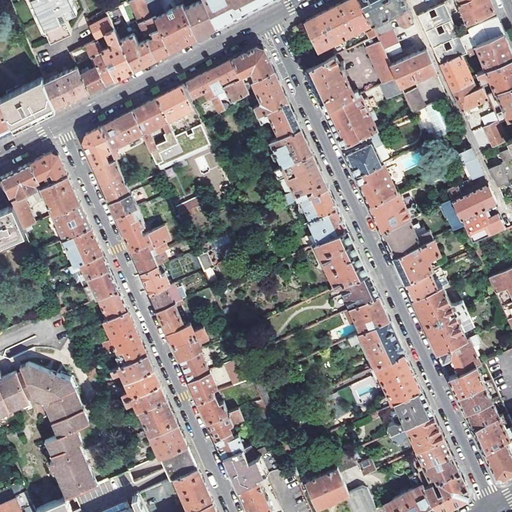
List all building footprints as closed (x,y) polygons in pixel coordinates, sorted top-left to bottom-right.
[(27,0),(41,28),(44,27),(32,0),(27,0)] [(32,0),(44,27),(50,40),(72,31),(66,18),(77,13),(71,0),(32,0)] [(130,0),(147,39),(156,57),(159,55),(168,50),(170,49),(155,17),(152,19),(143,0),(130,0)] [(158,0),(143,0),(152,19),(155,17),(170,49),(180,45),(190,40),(194,38),(197,36),(183,8),(181,3),(163,12),(159,3),(158,0)] [(198,0),(183,8),(197,36),(201,34),(238,15),(267,0),(198,0)] [(373,22),(362,0),(344,0),(331,7),(305,20),(324,61),(337,55),(332,44),(341,40),(373,23),(373,22)] [(362,0),(373,22),(396,11),(400,21),(405,22),(413,18),(405,0),(362,0)] [(449,0),(445,2),(447,6),(458,1),(467,23),(495,11),(490,0),(449,0)] [(419,14),(441,62),(462,53),(467,51),(467,49),(461,37),(456,27),(447,6),(445,2),(419,14)] [(115,42),(102,48),(116,77),(119,76),(133,68),(120,39),(110,15),(91,24),(98,38),(98,39),(101,38),(100,34),(106,31),(110,39),(113,40),(114,40),(115,42)] [(499,20),(497,16),(470,28),(472,32),(461,37),(467,49),(476,45),(504,32),(499,20)] [(378,34),(385,49),(398,43),(389,22),(375,28),(378,34)] [(346,51),(365,41),(378,34),(375,28),(367,32),(369,35),(351,43),(351,42),(346,43),(347,45),(344,47),(346,51)] [(134,32),(120,39),(133,68),(149,60),(153,58),(156,57),(147,39),(139,43),(134,32)] [(475,67),(478,74),(511,58),(511,51),(509,43),(505,36),(504,32),(476,45),(485,66),(481,68),(480,64),(475,67)] [(378,34),(365,41),(383,82),(397,75),(392,64),(389,57),(385,49),(378,34)] [(76,61),(77,64),(90,90),(99,86),(106,82),(116,77),(102,48),(98,39),(98,38),(82,46),(84,49),(87,47),(95,63),(88,66),(84,57),(76,61)] [(402,50),(398,43),(385,49),(389,57),(402,50)] [(232,58),(241,76),(251,71),(255,80),(275,71),(264,48),(257,45),(235,56),(232,58)] [(79,53),(77,48),(70,51),(73,57),(79,53)] [(422,50),(392,64),(397,75),(402,87),(437,70),(427,48),(422,50)] [(462,53),(441,62),(444,70),(453,90),(473,80),(474,79),(462,53)] [(324,61),(307,68),(308,72),(326,109),(353,96),(360,93),(359,89),(353,91),(341,66),(345,64),(343,60),(340,62),(337,55),(324,61)] [(241,76),(232,58),(208,70),(185,82),(199,112),(213,104),(218,114),(224,111),(215,93),(223,88),(220,83),(233,76),(235,81),(224,86),(231,101),(248,92),(245,85),(241,76)] [(496,91),(497,91),(511,83),(511,58),(478,74),(481,81),(490,77),(496,91)] [(90,90),(77,64),(45,80),(57,107),(60,105),(74,99),(90,90)] [(255,80),(253,81),(262,100),(260,104),(255,106),(258,114),(288,100),(276,74),(275,71),(255,80)] [(57,107),(45,80),(44,78),(43,76),(0,97),(2,101),(15,129),(36,118),(57,107)] [(473,80),(453,90),(463,109),(470,106),(471,109),(475,111),(479,109),(476,103),(489,98),(488,95),(483,84),(476,87),(473,80)] [(193,107),(183,83),(169,90),(155,98),(167,120),(193,107)] [(511,83),(497,91),(506,110),(497,114),(499,119),(500,122),(511,116),(511,83)] [(373,102),(384,97),(379,85),(368,90),(373,102)] [(405,93),(414,112),(426,106),(417,87),(405,93)] [(353,96),(326,109),(327,113),(342,146),(346,144),(370,133),(379,128),(374,117),(364,121),(353,96)] [(175,136),(167,120),(155,98),(144,103),(133,109),(143,132),(156,163),(186,148),(179,134),(175,136)] [(258,114),(262,121),(266,118),(272,120),(280,136),(301,127),(299,123),(288,100),(258,114)] [(0,136),(12,130),(15,129),(2,101),(0,102),(0,136)] [(101,125),(112,148),(143,132),(133,109),(116,118),(101,125)] [(483,118),(486,125),(499,119),(497,114),(496,112),(483,118)] [(486,125),(484,126),(494,147),(509,140),(500,122),(499,119),(486,125)] [(101,125),(86,133),(85,137),(83,140),(85,144),(94,163),(115,154),(112,148),(101,125)] [(280,136),(271,140),(277,152),(272,155),(275,161),(280,159),(283,165),(312,151),(303,132),(301,127),(280,136)] [(480,146),(488,143),(481,127),(473,131),(480,146)] [(349,150),(345,151),(348,159),(356,175),(384,162),(370,133),(346,144),(349,150)] [(466,160),(476,155),(472,145),(459,152),(463,161),(466,160)] [(49,183),(68,173),(59,153),(52,150),(35,159),(30,162),(37,179),(45,175),(49,183)] [(283,165),(275,169),(278,176),(286,173),(294,189),(285,193),(288,201),(291,199),(292,202),(298,199),(328,185),(326,181),(318,164),(312,151),(283,165)] [(102,182),(123,172),(115,154),(94,163),(95,166),(102,182)] [(476,155),(466,160),(474,177),(484,173),(476,155)] [(498,186),(511,179),(511,166),(509,159),(508,159),(489,167),(498,186)] [(37,179),(30,162),(17,168),(3,176),(11,195),(17,193),(19,197),(24,195),(37,188),(34,184),(39,182),(37,179)] [(384,162),(356,175),(359,180),(370,204),(397,192),(384,162)] [(110,201),(131,192),(129,186),(123,172),(102,182),(109,198),(110,201)] [(49,183),(41,186),(53,214),(80,201),(71,179),(68,173),(49,183)] [(462,219),(475,212),(485,208),(491,205),(497,202),(498,202),(484,173),(474,177),(448,189),(452,198),(462,219)] [(11,195),(3,176),(0,176),(0,274),(37,256),(35,252),(25,227),(13,200),(11,195)] [(298,199),(309,221),(338,207),(332,194),(328,185),(298,199)] [(382,231),(410,218),(412,217),(400,191),(397,192),(370,204),(372,209),(382,231)] [(137,205),(131,192),(110,201),(116,213),(116,214),(136,206),(137,205)] [(19,197),(13,200),(25,227),(36,222),(24,195),(19,197)] [(179,214),(189,209),(205,202),(202,195),(176,207),(179,214)] [(452,198),(442,203),(443,205),(441,207),(444,213),(446,212),(454,228),(464,223),(462,219),(452,198)] [(80,201),(53,214),(64,239),(91,226),(86,214),(80,201)] [(136,206),(116,214),(126,235),(132,249),(152,241),(155,245),(158,252),(168,247),(165,241),(171,238),(164,223),(142,235),(139,227),(145,225),(136,206)] [(338,207),(309,221),(308,221),(318,242),(348,228),(342,217),(338,207)] [(485,208),(475,212),(462,219),(464,223),(472,242),(489,235),(486,227),(489,225),(487,221),(487,219),(488,219),(485,208)] [(189,209),(179,214),(183,223),(193,218),(189,209)] [(498,215),(488,219),(487,219),(487,221),(489,225),(490,228),(502,223),(498,215)] [(383,234),(393,256),(433,237),(430,229),(418,235),(410,218),(382,231),(383,234)] [(490,228),(489,225),(486,227),(489,235),(504,229),(502,223),(490,228)] [(91,226),(64,239),(75,264),(102,251),(93,230),(91,226)] [(318,242),(316,243),(336,286),(340,284),(368,271),(360,256),(348,228),(318,242)] [(433,237),(393,256),(395,260),(405,281),(429,269),(432,268),(429,260),(430,257),(437,253),(439,249),(433,237)] [(152,241),(132,249),(140,267),(142,271),(158,264),(162,262),(159,255),(155,257),(150,248),(155,245),(152,241)] [(194,248),(203,268),(204,270),(216,265),(206,242),(194,248)] [(84,269),(88,277),(110,267),(104,255),(102,251),(75,264),(70,267),(73,274),(75,273),(84,269)] [(151,292),(167,285),(171,283),(165,271),(161,273),(158,264),(142,271),(150,290),(151,292)] [(511,266),(488,276),(511,328),(511,266)] [(91,301),(98,297),(119,288),(111,271),(110,267),(88,277),(82,280),(91,301)] [(88,277),(84,269),(75,273),(79,282),(82,280),(88,277)] [(406,284),(413,299),(438,288),(429,269),(405,281),(406,284)] [(340,284),(351,307),(378,295),(373,282),(368,271),(340,284)] [(171,283),(167,285),(151,292),(157,306),(158,308),(174,301),(181,298),(177,289),(174,282),(171,283)] [(415,302),(426,325),(466,307),(463,300),(455,304),(451,302),(443,285),(438,288),(413,299),(415,302)] [(181,298),(183,297),(186,296),(182,286),(177,289),(181,298)] [(119,288),(98,297),(108,317),(128,308),(121,293),(119,288)] [(351,308),(362,331),(389,318),(385,308),(378,295),(351,307),(351,308)] [(174,301),(158,308),(167,328),(168,331),(191,321),(197,318),(195,314),(189,316),(189,317),(182,320),(176,306),(185,302),(183,297),(181,298),(174,301)] [(466,307),(426,325),(436,348),(438,352),(467,339),(460,322),(461,318),(469,315),(466,307)] [(120,364),(147,351),(138,331),(128,308),(108,317),(104,319),(110,334),(102,338),(110,356),(116,354),(120,364)] [(374,362),(376,366),(405,352),(399,340),(389,318),(362,331),(349,337),(352,344),(355,342),(363,339),(368,350),(374,362)] [(169,333),(174,344),(207,329),(204,324),(195,329),(191,321),(168,331),(169,333)] [(207,329),(174,344),(179,355),(180,358),(200,349),(203,348),(199,340),(209,335),(207,329)] [(457,373),(478,364),(480,363),(472,346),(478,343),(475,335),(467,339),(438,352),(443,363),(451,359),(457,373)] [(511,348),(484,361),(511,422),(511,348)] [(200,349),(180,358),(181,360),(190,379),(210,370),(200,349)] [(121,370),(125,380),(154,367),(152,363),(147,351),(120,364),(111,368),(113,374),(121,370)] [(379,374),(392,402),(395,401),(422,388),(407,358),(405,352),(376,366),(372,368),(376,376),(379,374)] [(229,384),(243,379),(235,359),(222,364),(229,384)] [(59,418),(57,419),(55,420),(59,429),(63,427),(65,432),(61,434),(53,438),(56,444),(52,446),(55,453),(58,460),(54,461),(53,462),(56,470),(58,469),(62,467),(64,472),(60,474),(66,490),(71,488),(73,494),(98,483),(80,444),(84,442),(77,428),(90,422),(75,387),(69,374),(60,371),(29,360),(20,363),(24,371),(32,390),(41,393),(42,392),(49,394),(50,397),(46,399),(49,406),(52,414),(54,413),(57,412),(59,418)] [(457,373),(449,377),(451,380),(458,395),(485,383),(486,382),(478,364),(457,373)] [(61,366),(60,371),(69,374),(75,387),(80,386),(75,374),(61,366)] [(94,367),(86,370),(90,378),(97,374),(94,367)] [(154,367),(125,380),(130,390),(122,393),(124,398),(161,382),(156,371),(154,367)] [(0,410),(1,410),(3,414),(11,410),(10,406),(15,404),(17,408),(26,404),(24,400),(30,398),(19,374),(18,374),(17,371),(4,377),(0,369),(0,368),(0,410)] [(210,370),(190,379),(197,395),(199,399),(214,392),(213,388),(217,386),(210,369),(210,370)] [(24,371),(19,374),(30,398),(35,395),(35,397),(44,400),(47,406),(49,406),(46,399),(50,397),(49,394),(42,392),(41,393),(32,390),(24,371)] [(252,376),(246,378),(255,399),(261,396),(254,382),(252,376)] [(254,382),(261,396),(269,414),(269,416),(276,413),(261,379),(254,382)] [(138,410),(140,409),(167,396),(166,393),(161,382),(124,398),(126,403),(134,400),(138,410)] [(485,383),(458,395),(464,408),(465,411),(492,399),(485,383)] [(387,426),(390,432),(433,412),(424,392),(422,388),(395,401),(398,409),(394,411),(393,416),(394,419),(388,423),(387,426)] [(214,392),(199,399),(200,403),(208,420),(229,411),(224,400),(219,402),(214,392)] [(140,409),(151,434),(178,421),(176,417),(167,396),(140,409)] [(261,396),(255,399),(263,417),(269,414),(261,396)] [(24,400),(26,404),(26,406),(32,403),(30,398),(24,400)] [(104,398),(99,400),(103,408),(108,406),(104,398)] [(492,399),(465,411),(472,425),(473,428),(500,415),(492,399)] [(229,411),(208,420),(215,435),(216,438),(232,431),(229,426),(234,423),(233,421),(244,417),(239,406),(229,411)] [(383,406),(371,412),(373,417),(385,411),(383,406)] [(433,412),(390,432),(393,438),(398,439),(403,437),(405,442),(408,442),(413,441),(417,448),(444,436),(442,433),(433,412)] [(118,413),(107,418),(109,423),(121,418),(118,413)] [(500,415),(473,428),(482,446),(483,450),(506,440),(510,438),(511,437),(511,425),(506,428),(500,415)] [(178,421),(151,434),(160,455),(188,442),(183,432),(178,421)] [(223,455),(244,446),(239,434),(234,436),(232,431),(216,438),(217,441),(223,455)] [(444,436),(417,448),(424,464),(452,453),(450,450),(444,436)] [(280,441),(282,445),(286,452),(294,449),(289,437),(280,441)] [(56,444),(53,438),(47,440),(50,447),(52,446),(56,444)] [(259,455),(263,453),(282,445),(280,441),(280,440),(257,450),(259,455)] [(511,452),(506,440),(483,450),(495,476),(503,478),(511,473),(511,452)] [(36,509),(37,511),(147,511),(139,493),(161,482),(174,476),(198,465),(192,451),(188,442),(160,455),(166,469),(131,483),(126,471),(98,483),(73,494),(67,496),(36,509)] [(259,455),(257,456),(251,443),(244,446),(223,455),(228,464),(238,488),(259,479),(258,477),(267,474),(259,455)] [(338,466),(341,472),(359,463),(359,462),(358,458),(355,459),(351,451),(332,460),(336,467),(338,466)] [(259,455),(267,474),(272,472),(263,453),(259,455)] [(452,453),(424,464),(430,477),(434,475),(436,480),(460,470),(453,457),(452,453)] [(364,473),(377,467),(372,456),(359,462),(359,463),(364,473)] [(198,465),(174,476),(189,510),(213,499),(205,482),(198,465)] [(390,511),(385,502),(377,507),(367,487),(362,485),(350,491),(338,466),(307,481),(320,506),(346,493),(355,511),(390,511)] [(417,486),(385,502),(390,511),(437,511),(425,485),(421,478),(418,470),(411,474),(417,486)] [(436,491),(432,482),(430,483),(425,485),(437,511),(442,510),(467,497),(469,490),(460,470),(437,480),(441,489),(436,491)] [(269,478),(267,474),(258,477),(259,479),(238,488),(246,506),(248,511),(273,511),(261,482),(269,478)] [(426,476),(421,478),(425,485),(430,483),(426,476)] [(23,479),(0,489),(0,502),(15,495),(22,511),(37,511),(36,509),(23,479)] [(174,511),(161,482),(139,493),(147,511),(174,511)] [(71,488),(66,490),(65,490),(67,496),(73,494),(71,488)] [(22,511),(15,495),(0,502),(0,511),(22,511)] [(218,511),(213,499),(189,510),(184,511),(218,511)]
